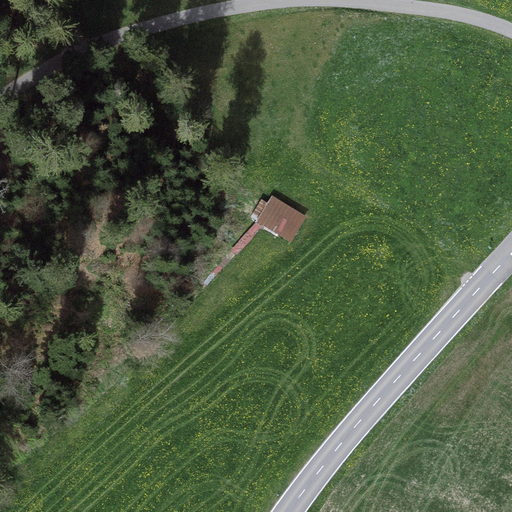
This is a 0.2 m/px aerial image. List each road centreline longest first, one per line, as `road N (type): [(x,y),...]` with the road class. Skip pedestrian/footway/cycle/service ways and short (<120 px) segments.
road 1 (secondary): [(289,511),(511,252)]
road 2 (unclassified): [(301,0),(158,24),(0,101)]
road 3 (unclassified): [(511,31),(453,13),(331,0)]
